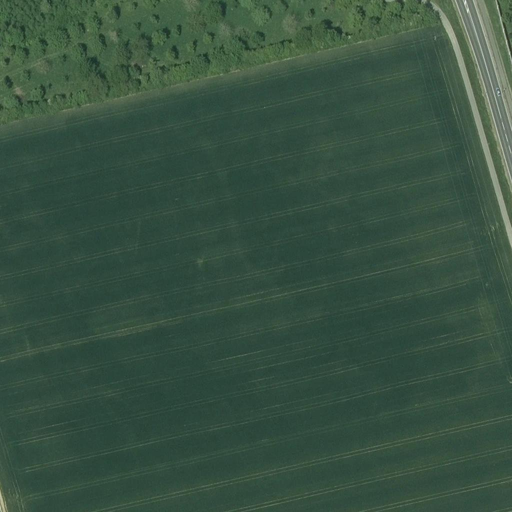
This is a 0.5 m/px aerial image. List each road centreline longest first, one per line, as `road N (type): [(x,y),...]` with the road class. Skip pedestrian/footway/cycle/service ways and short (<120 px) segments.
road 1 (track): [(511,238),(447,22),(434,6),(397,0)]
road 2 (secondary): [(511,154),(464,0)]
